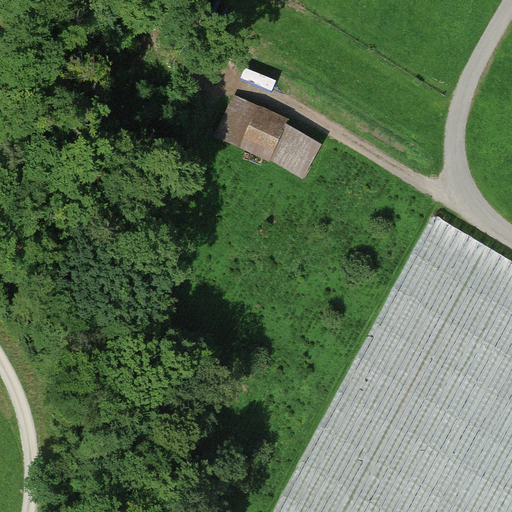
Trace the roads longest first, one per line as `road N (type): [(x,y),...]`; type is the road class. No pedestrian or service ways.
road 1 (unclassified): [(511,4),(460,104),(453,134),(453,166),(476,211),(511,232)]
road 2 (track): [(260,85),(476,211)]
road 3 (track): [(28,511),(26,410),(0,356)]
